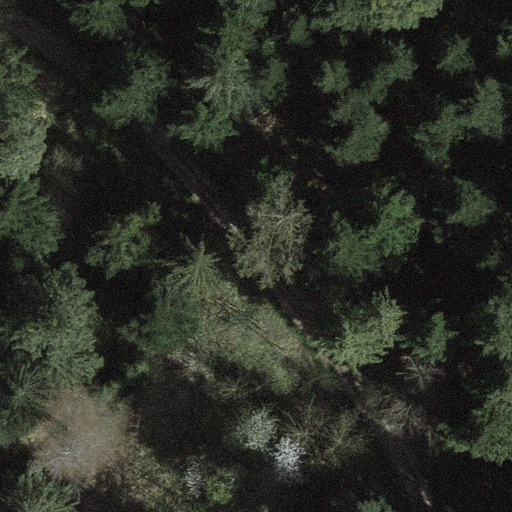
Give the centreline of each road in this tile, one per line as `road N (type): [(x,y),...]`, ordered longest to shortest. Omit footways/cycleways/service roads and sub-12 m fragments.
road 1 (track): [(424,511),(391,430),(251,247),(92,74),(0,8)]
road 2 (track): [(391,430),(511,459)]
